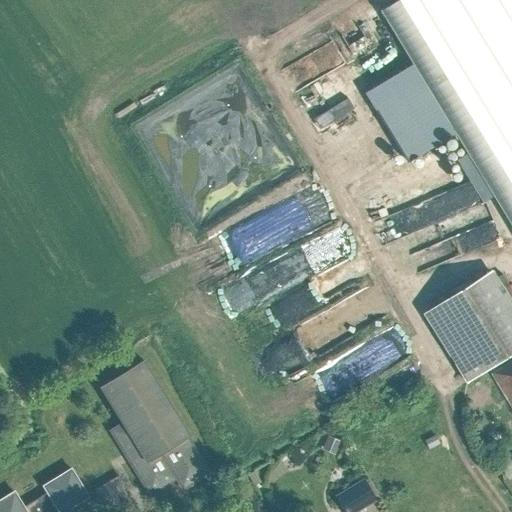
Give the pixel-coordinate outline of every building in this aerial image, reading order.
[(511,0),(392,0),(382,6),(471,149),(457,158),(458,159),(482,199),(496,190),(511,216),(511,0)] [(255,213),(228,227),(243,257),(270,244),(255,213)] [(254,259),(264,288),(312,270),(301,242),(254,259)] [(300,305),(363,279),(355,259),(291,286),(300,305)] [(423,313),(466,381),(511,352),(511,301),(492,270),(423,313)] [(374,286),(302,319),(314,344),(386,310),(374,286)] [(378,340),(389,358),(409,347),(398,328),(378,340)] [(340,382),(380,373),(373,343),(333,352),(340,382)] [(511,359),(491,372),(511,407),(511,359)] [(209,472),(187,436),(189,435),(143,360),(100,387),(122,422),(109,430),(149,494),(175,478),(182,489),(209,472)] [(72,511),(69,507),(87,496),(70,468),(43,485),(47,491),(22,506),(13,491),(0,499),(0,511),(72,511)] [(89,493),(101,511),(122,511),(137,503),(118,474),(89,493)] [(362,479),(335,495),(344,511),(353,511),(375,499),(362,479)]
